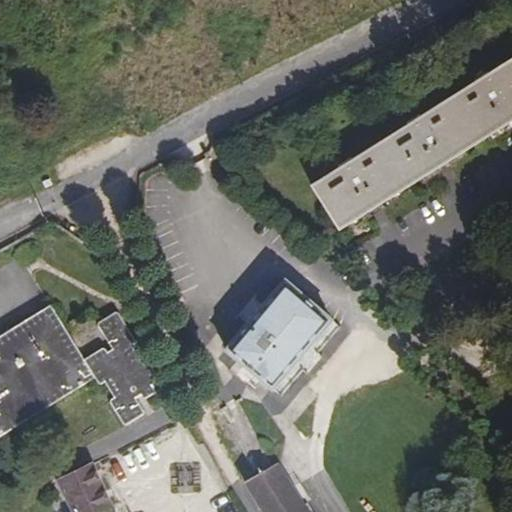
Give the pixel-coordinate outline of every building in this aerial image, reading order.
[(511,125),(511,67),(317,191),(342,232),(511,125)] [(113,252),(93,210),(51,231),(86,254),(113,252)] [(335,330),(285,287),(227,354),(277,397),(335,330)] [(0,511),(0,451),(97,393),(128,443),(153,428),(150,423),(174,408),(123,324),(102,337),(117,362),(93,377),(59,320),(57,318),(0,353),(0,511)] [(235,404),(222,411),(240,448),(253,441),(235,404)] [(96,511),(124,499),(101,449),(54,472),(72,511),(96,511)] [(302,511),(272,451),(246,464),(269,511),(302,511)]
